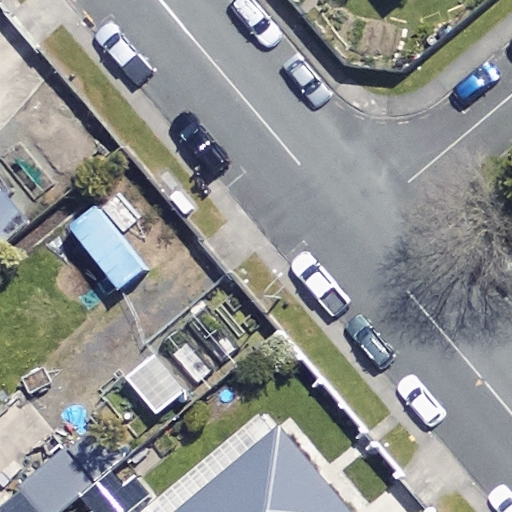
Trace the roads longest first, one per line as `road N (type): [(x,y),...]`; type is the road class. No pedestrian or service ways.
road 1 (residential): [(354,228),(160,0)]
road 2 (residential): [(511,413),(354,228)]
road 3 (residential): [(511,95),(354,228)]
